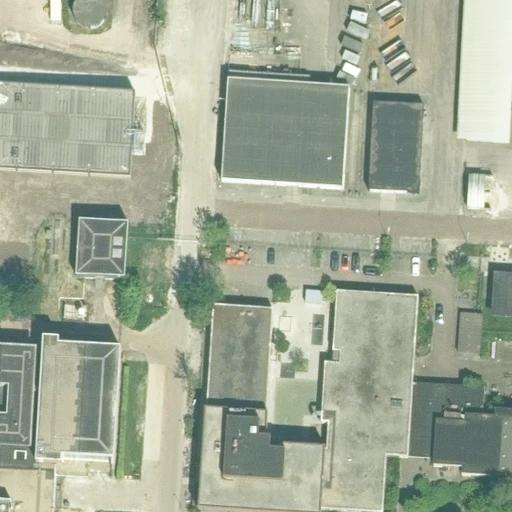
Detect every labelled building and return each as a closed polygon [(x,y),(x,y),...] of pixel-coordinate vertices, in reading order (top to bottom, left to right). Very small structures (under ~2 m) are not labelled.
[(38,0),(39,42),(57,41),(56,0),(38,0)] [(81,0),(78,2),(75,7),(74,12),(74,18),(76,23),(80,27),(84,30),(90,31),(95,30),(99,28),(103,25),(106,21),(107,16),(107,11),(105,6),(102,2),(99,0),(81,0)] [(511,66),(511,0),(472,0),(465,144),(508,146),(511,66)] [(228,83),(227,101),(221,185),(343,193),(350,91),(228,83)] [(0,88),(0,174),(131,182),(136,96),(0,88)] [(373,106),(371,144),(368,194),(419,197),(424,108),(406,107),(407,101),(396,101),(396,107),(373,106)] [(76,280),(93,281),(125,283),(128,227),(80,224),(76,280)] [(511,279),(496,278),(493,318),(511,319),(511,279)] [(273,312),(213,308),(206,421),(203,421),(203,428),(205,428),(199,511),(383,511),(386,460),(408,461),(409,452),(415,453),(415,457),(428,457),(428,454),(434,454),(433,470),(463,472),(462,476),(461,476),(461,479),(491,481),(491,486),(489,486),(489,488),(511,489),(511,414),(494,413),(494,415),(495,415),(495,420),(483,420),(485,391),(438,388),(438,396),(413,395),(418,299),(337,294),(332,355),(341,356),(340,367),(325,366),(320,426),(327,427),(326,453),(271,449),(271,443),(264,443),(273,312)] [(483,318),(460,316),(457,355),(480,357),(483,318)] [(31,404),(32,404),(35,354),(31,354),(31,355),(19,354),(0,352),(0,511),(53,511),(56,468),(62,468),(63,461),(112,464),(112,471),(114,471),(121,352),(59,348),(60,343),(43,342),(38,434),(29,434),(31,404)] [(98,466),(97,480),(109,480),(110,466),(98,466)]
